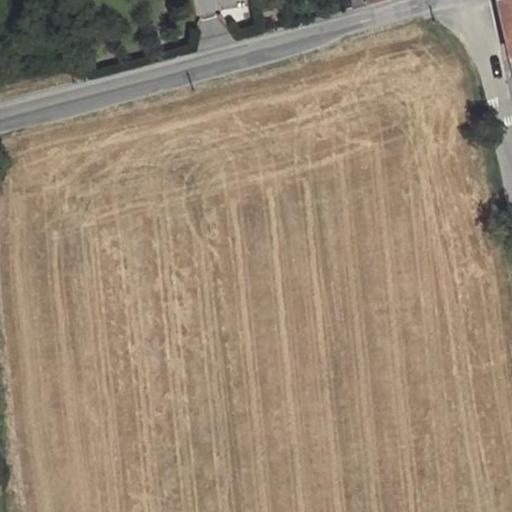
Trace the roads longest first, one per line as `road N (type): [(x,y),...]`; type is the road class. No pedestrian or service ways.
road 1 (tertiary): [(0,117),(430,0)]
road 2 (unclassified): [(476,0),(511,170)]
